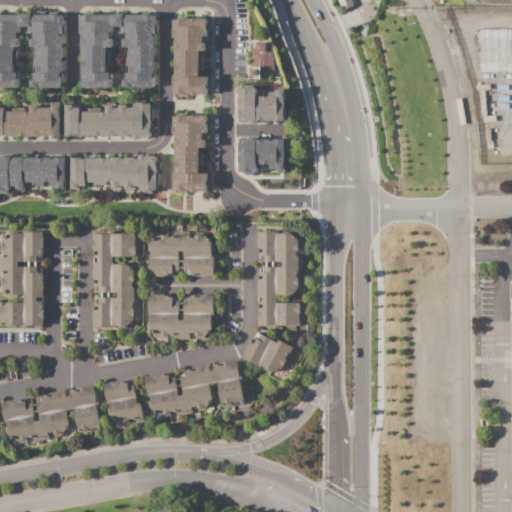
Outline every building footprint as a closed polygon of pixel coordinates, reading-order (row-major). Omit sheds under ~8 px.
[(353,5),(351,0),(337,0),(342,10),(353,5)] [(0,87),(22,87),(22,74),(18,74),(18,71),(17,71),(17,65),(18,65),(18,56),(17,56),(17,49),(14,49),(14,47),(17,47),(18,46),(23,46),(23,39),(18,39),(18,32),(22,32),(22,15),(4,16),(4,14),(0,14),(0,87)] [(62,87),(31,88),(31,80),(34,80),(34,73),(35,73),(35,47),(28,48),(28,32),(22,32),(22,15),(22,14),(32,14),(32,15),(62,15),(62,87)] [(120,14),(155,15),(155,32),(155,89),(121,89),(121,79),(125,79),(125,72),(130,72),(130,47),(124,47),(124,38),(126,38),(126,32),(120,32),(120,14)] [(80,15),(116,15),(116,33),(109,33),(109,39),(113,39),(113,47),(109,47),(109,66),(106,66),(106,73),(109,73),(109,80),(113,80),(113,88),(79,87),(80,15)] [(173,19),(206,20),(206,50),(203,50),(203,77),(207,77),(207,95),(172,94),(173,19)] [(480,29),(510,29),(511,71),(481,72),(480,29)] [(273,78),(261,77),(261,79),(249,79),(250,48),(257,48),(257,43),(266,44),(266,48),(274,48),(273,78)] [(239,88),(257,88),(257,97),(270,97),(270,92),(277,93),(277,90),(286,90),(285,121),(258,121),(258,123),(238,123),(239,88)] [(65,105),(73,105),(73,108),(80,108),(80,112),(106,112),(106,105),(114,105),(114,108),(119,108),(119,105),(127,105),(127,108),(134,108),(134,102),(153,103),(153,137),(65,137),(65,105)] [(0,107),(5,107),(5,112),(31,112),(31,105),(39,105),(39,108),(52,108),(52,105),(62,105),(62,136),(0,136),(0,107)] [(173,116),(208,116),(208,135),(206,135),(206,140),(208,140),(208,149),(200,148),(200,153),(202,153),(202,165),(200,165),(200,174),(207,174),(207,190),(172,190),(173,116)] [(240,137),(285,137),(284,174),(272,173),(272,168),(257,168),(257,173),(253,173),(253,175),(245,175),(245,173),(240,173),(240,137)] [(0,156),(65,156),(65,190),(58,190),(58,186),(26,186),(26,190),(17,190),(17,187),(10,187),(10,190),(7,190),(7,193),(0,193),(0,156)] [(70,156),(156,157),(156,190),(112,190),(112,186),(86,185),(86,190),(70,190),(70,156)] [(43,231),(43,262),(19,262),(19,268),(43,268),(43,326),(2,326),(2,303),(24,303),(24,296),(9,296),(4,288),(4,239),(10,231),(43,231)] [(257,325),(257,267),(282,267),(282,261),(257,261),(257,232),(291,232),(302,242),(301,296),(277,296),(277,303),(302,303),(302,325),(257,325)] [(93,233),(137,234),(137,256),(113,256),(113,263),(137,263),(137,326),(92,326),(92,298),(119,298),(119,293),(92,293),(93,233)] [(150,276),(150,236),(214,236),(214,276),(184,276),(184,251),(178,251),(178,276),(150,276)] [(148,295),(178,295),(178,300),(189,300),(189,295),(215,295),(215,327),(207,338),(159,338),(148,325),(148,295)] [(244,359),(255,333),(278,343),(280,340),(296,347),(287,366),(273,372),(244,359)] [(238,361),(246,404),(224,408),(220,385),(211,386),(214,400),(203,412),(165,419),(151,409),(145,378),(175,373),(180,397),(185,396),(180,372),(209,366),(210,373),(215,372),(214,366),(238,361)] [(104,385),(135,379),(139,404),(142,403),(146,423),(115,428),(112,413),(109,413),(104,385)] [(94,386),(101,429),(80,433),(76,409),(67,411),(70,424),(59,437),(20,443),(7,434),(1,402),(31,397),(36,421),(41,421),(37,396),(65,391),(67,398),(71,397),(70,390),(94,386)]
